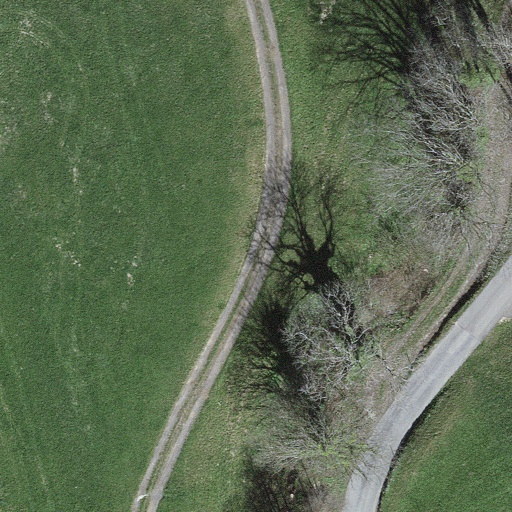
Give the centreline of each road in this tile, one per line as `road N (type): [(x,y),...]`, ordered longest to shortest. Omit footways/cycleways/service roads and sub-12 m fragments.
road 1 (track): [(263,0),(285,128),(277,246),(169,511)]
road 2 (track): [(511,283),(434,380),(359,511)]
